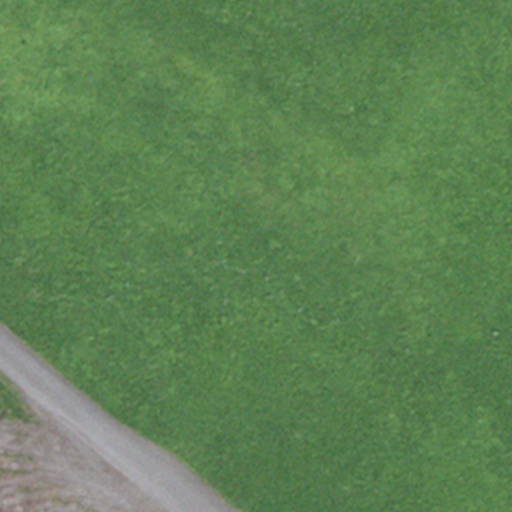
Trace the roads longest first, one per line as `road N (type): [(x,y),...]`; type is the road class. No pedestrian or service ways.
road 1 (track): [(205,511),(0,351)]
road 2 (tertiary): [(285,0),(511,118)]
